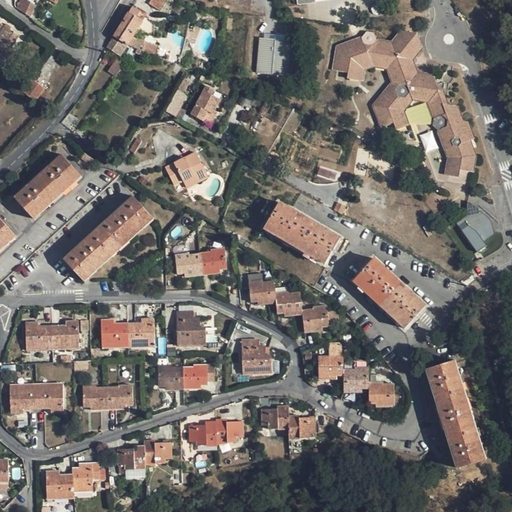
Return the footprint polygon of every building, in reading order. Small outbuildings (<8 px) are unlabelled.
[(36,6),(26,0),(21,0),(17,9),(31,18),(36,6)] [(382,6),(377,3),(373,5),(371,9),(372,14),(377,16),(381,14),(383,10),(382,6)] [(132,7),(124,19),(138,28),(142,21),(141,20),(144,14),(132,7)] [(124,19),(113,37),(127,45),(138,28),(124,19)] [(0,36),(0,62),(2,64),(19,37),(5,27),(0,34),(1,36),(0,36)] [(403,111),(407,105),(412,100),(416,100),(428,102),(434,118),(433,126),(437,130),(448,160),(446,175),(459,176),(460,170),(472,172),(475,157),(469,141),(474,139),(468,123),(462,122),(457,108),(449,107),(447,101),(441,100),(437,90),(432,89),(429,80),(432,77),(417,74),(414,65),(412,60),(415,56),(421,48),(416,34),(401,32),(391,43),(376,40),(374,34),(366,33),(362,38),(337,47),(334,70),(347,73),(347,78),(363,81),(364,69),(373,67),(387,69),(392,84),(373,106),(381,127),(393,123),(396,129),(408,125),(403,111)] [(106,47),(107,49),(120,56),(127,45),(113,37),(106,47)] [(258,39),(257,74),(284,74),(285,39),(258,39)] [(142,50),(147,53),(151,44),(144,41),(143,44),(134,41),(131,47),(135,48),(142,50)] [(147,53),(154,55),(156,51),(158,46),(151,44),(147,53)] [(117,62),(109,74),(116,78),(124,66),(117,62)] [(181,67),(176,64),(172,70),(177,73),(181,67)] [(437,90),(432,77),(429,80),(432,89),(437,90)] [(184,78),(171,104),(172,105),(167,114),(175,118),(183,103),(180,101),(179,99),(179,98),(179,97),(180,96),(182,95),(184,96),(185,97),(188,98),(192,91),(185,87),(188,81),(184,78)] [(237,85),(221,79),(201,121),(216,129),(225,111),(237,85)] [(44,90),(32,80),(23,92),(35,101),(44,90)] [(255,96),(241,90),(221,131),(236,138),(255,96)] [(443,92),(437,90),(441,100),(447,101),(443,92)] [(409,108),(416,100),(412,100),(407,105),(409,108)] [(69,113),(61,123),(71,130),(78,120),(69,113)] [(298,173),(313,147),(260,115),(245,142),(298,173)] [(425,152),(437,148),(432,132),(420,135),(425,152)] [(87,141),(94,146),(97,141),(90,136),(87,141)] [(137,138),(129,150),(134,153),(142,142),(137,138)] [(366,176),(369,162),(371,151),(358,148),(353,174),(366,176)] [(372,149),(371,151),(369,162),(391,181),(394,168),(372,149)] [(183,159),(176,163),(165,168),(174,185),(183,180),(183,182),(194,177),(195,178),(206,173),(195,153),(183,159)] [(62,155),(15,198),(35,220),(81,178),(62,155)] [(335,179),(337,172),(319,167),(317,175),(335,179)] [(195,178),(197,183),(208,177),(206,173),(195,178)] [(187,188),(197,183),(195,178),(194,177),(183,182),(187,188)] [(412,195),(397,187),(376,222),(391,231),(412,195)] [(336,202),(345,206),(351,192),(342,189),(336,202)] [(154,220),(133,197),(65,259),(85,282),(154,220)] [(333,210),(341,215),(345,206),(336,202),(333,210)] [(467,216),(480,211),(468,202),(467,206),(467,216)] [(325,264),(339,239),(278,203),(263,228),(283,241),(285,240),(325,264)] [(428,213),(413,204),(396,233),(411,242),(428,213)] [(491,221),(480,211),(467,216),(457,224),(478,253),(487,246),(484,242),(495,235),(491,221)] [(0,218),(0,251),(16,237),(0,218)] [(176,255),(177,271),(184,270),(185,274),(185,278),(221,273),(221,270),(220,266),(227,266),(225,249),(211,251),(211,253),(190,255),(189,254),(176,255)] [(425,306),(372,259),(353,280),(387,312),(387,313),(405,329),(425,306)] [(247,274),(248,282),(262,281),(261,273),(247,274)] [(263,283),(262,281),(248,282),(250,298),(257,297),(258,301),(259,304),(276,302),(276,307),(284,307),(285,312),(285,315),(302,314),(302,310),(299,293),(289,294),(289,292),(275,294),(273,283),(263,283)] [(322,330),(322,326),(322,322),(329,322),(327,306),(313,307),(313,309),(302,310),(302,314),(304,333),(322,330)] [(193,313),(177,314),(178,346),(207,345),(206,329),(201,330),(200,320),(193,320),(193,313)] [(114,320),(102,321),(103,349),(155,347),(155,319),(142,319),(142,324),(114,325),(114,320)] [(39,323),(27,324),(27,351),(79,349),(79,322),(66,322),(66,326),(39,327),(39,323)] [(266,357),(266,348),(260,348),(259,342),(242,342),(244,374),(272,373),(272,357),(270,357),(266,357)] [(337,377),(337,374),(337,370),(343,370),(343,355),(342,354),(341,344),(329,344),(329,357),(318,357),(318,377),(337,377)] [(457,468),(485,459),(455,361),(426,369),(457,468)] [(208,386),(208,383),(208,365),(195,365),(195,368),(172,368),(172,366),(159,366),(159,386),(166,386),(166,390),(201,389),(201,387),(208,386)] [(354,369),(343,370),(343,374),(344,392),(362,392),(362,388),(362,383),(369,383),(368,368),(355,368),(354,369)] [(376,397),(376,402),(376,406),(394,405),(393,385),(382,385),(382,383),(369,383),(369,388),(369,397),(376,397)] [(64,385),(10,387),(11,414),(24,414),(24,409),(50,409),(51,413),(64,413),(64,385)] [(96,387),(83,387),(83,407),(91,407),(91,410),(126,410),(127,406),(134,406),(133,386),(119,386),(119,388),(97,389),(96,387)] [(317,419),(302,419),(297,419),(297,416),(291,416),(290,407),(284,407),(285,409),(280,410),(266,410),(266,427),(273,426),(273,430),(291,430),(291,440),(311,440),(311,435),(317,435),(317,419)] [(206,426),(190,426),(190,441),(197,442),(197,445),(207,445),(208,446),(218,446),(218,444),(227,443),(228,443),(237,443),(236,438),(243,438),(242,423),(227,423),(227,421),(217,421),(217,423),(205,424),(206,426)] [(127,470),(145,470),(145,465),(156,465),(156,463),(165,463),(165,459),(172,459),(172,444),(155,444),(155,442),(144,442),(144,447),(135,447),(135,450),(119,450),(119,466),(126,466),(127,470)] [(0,483),(9,483),(8,460),(0,460),(0,483)] [(59,472),(47,472),(47,500),(75,499),(75,492),(93,492),(93,481),(100,481),(106,480),(106,472),(100,472),(99,464),(80,465),(80,469),(73,469),(73,475),(60,476),(59,472)]
